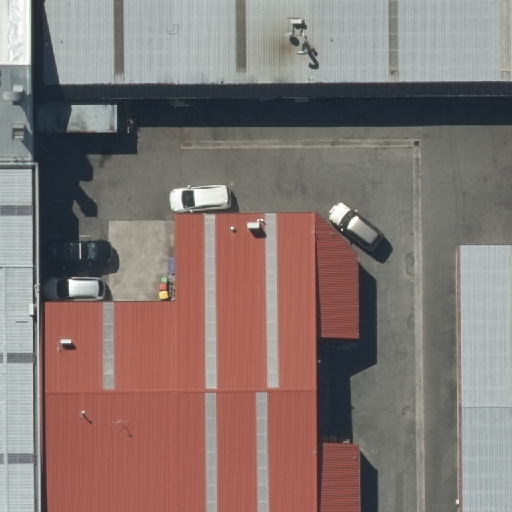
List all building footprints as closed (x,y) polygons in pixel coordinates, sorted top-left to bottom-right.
[(40,90),(37,0),(0,0),(0,175),(42,174),(40,90)] [(511,88),(511,0),(37,0),(40,90),(511,88)] [(42,174),(0,175),(0,511),(46,511),(44,316),(42,174)] [(511,511),(511,234),(430,205),(429,511),(511,511)] [(44,316),(46,511),(353,511),(352,445),(314,446),(312,351),(358,350),(356,257),(314,224),(176,226),(177,314),(44,316)]
